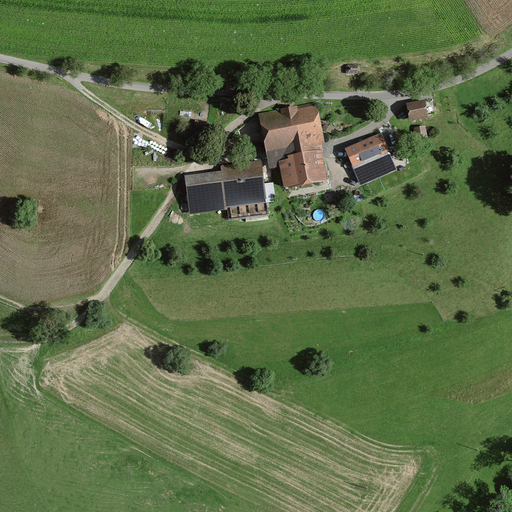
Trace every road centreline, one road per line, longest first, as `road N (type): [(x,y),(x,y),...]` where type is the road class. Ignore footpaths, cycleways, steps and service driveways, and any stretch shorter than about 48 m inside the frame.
road 1 (track): [(411,511),(433,474),(428,454),(363,443),(128,328),(102,296),(206,155),(278,95)]
road 2 (unclassified): [(511,52),(456,80),(381,95),(110,84),(0,58)]
road 3 (track): [(206,155),(160,139),(65,73)]
